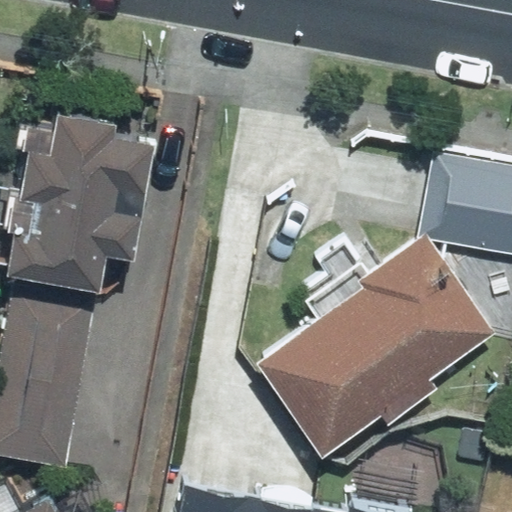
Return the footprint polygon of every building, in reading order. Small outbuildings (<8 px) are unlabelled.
[(102,131),(105,112),(15,98),(0,195),(0,264),(79,277),(83,250),(121,256),(139,137),(102,131)] [(511,160),(436,147),(420,233),(511,250),(511,160)] [(312,316),(251,359),(317,454),(375,414),(385,428),(442,389),(432,375),(493,333),(427,237),(369,277),(360,264),(303,303),(312,316)] [(85,296),(9,284),(0,338),(0,446),(59,456),(85,296)] [(400,511),(402,500),(167,472),(162,511),(400,511)] [(12,502),(2,482),(0,482),(0,511),(37,511),(29,494),(12,502)]
